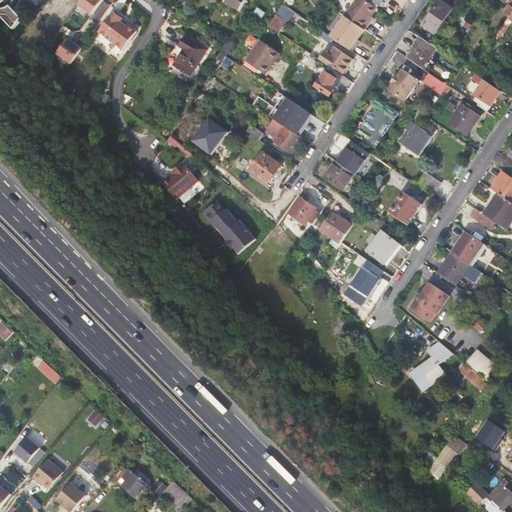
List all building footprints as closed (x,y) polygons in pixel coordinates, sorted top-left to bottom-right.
[(0,0),(0,17),(12,31),(22,20),(10,8),(13,1),(13,0),(0,0)] [(84,0),(80,6),(93,16),(104,0),(103,0),(84,0)] [(241,12),(248,0),(228,0),(226,3),(241,12)] [(371,24),(369,22),(378,9),(364,0),(357,0),(345,17),(366,31),(371,24)] [(384,0),(364,0),(378,9),(384,0)] [(284,3),(270,25),(282,32),(296,11),(284,3)] [(441,4),(425,27),(438,35),(453,12),(441,4)] [(511,8),(511,7),(500,22),(505,25),(511,15),(511,8)] [(511,15),(505,25),(499,35),(503,37),(511,23),(511,15)] [(345,17),(331,38),(351,51),(366,31),(345,17)] [(102,42),(121,56),(134,39),(114,24),(102,42)] [(181,45),(185,48),(175,64),(192,75),(208,50),(187,36),(181,45)] [(84,48),(70,39),(59,54),(73,64),(84,48)] [(225,51),(231,42),(227,39),(221,48),(225,51)] [(437,48),(423,39),(408,60),(423,70),(437,48)] [(270,68),(278,54),(260,42),(247,63),(267,76),(271,69),(270,68)] [(339,51),(336,49),(331,56),(334,59),(330,65),(345,75),(346,74),(347,75),(350,70),(349,69),(350,67),(352,68),(354,64),(353,63),(353,62),(348,58),(349,56),(346,54),(347,54),(343,50),(342,51),(340,50),(339,51)] [(330,53),(326,51),(319,60),(324,63),(330,53)] [(315,87),(330,97),(340,83),(349,90),(354,83),(329,66),(315,87)] [(405,102),(418,82),(402,71),(398,78),(396,77),(391,84),(393,85),(389,91),(405,102)] [(431,75),(425,83),(443,95),(449,87),(431,75)] [(476,96),(492,106),(502,92),(476,75),(473,80),(483,86),(476,96)] [(511,86),(506,83),(502,89),(511,95),(511,86)] [(97,102),(105,91),(100,87),(92,98),(97,102)] [(203,103),(196,99),(191,107),(198,111),(203,103)] [(277,122),(299,136),(313,115),(289,100),(275,120),(277,122)] [(399,114),(379,100),(372,110),(373,110),(356,135),(376,149),(399,114)] [(482,116),(464,104),(450,125),(467,137),(482,116)] [(185,131),(192,122),(186,118),(180,127),(185,131)] [(428,134),(429,133),(410,121),(405,129),(408,131),(405,136),(409,139),(405,143),(414,149),(413,152),(420,156),(432,138),(428,134)] [(274,143),(292,155),(303,139),(299,136),(277,122),(276,124),(273,122),(268,130),(271,132),(269,135),(277,139),(274,143)] [(251,127),(247,133),(260,141),(264,136),(251,127)] [(356,175),(370,154),(352,142),(338,163),(356,175)] [(269,185),(282,167),(263,153),(250,172),(269,185)] [(511,172),(511,162),(499,153),(494,161),(511,172)] [(381,170),(385,164),(374,157),(364,171),(380,181),(385,173),(381,170)] [(344,190),(355,175),(337,163),(326,178),(344,190)] [(176,171),(178,173),(164,185),(179,201),(200,183),(184,164),(176,171)] [(425,173),(417,186),(433,197),(442,184),(425,173)] [(511,179),(504,174),(493,190),(499,194),(511,203),(511,179)] [(422,205),(404,193),(395,208),(413,219),(422,205)] [(511,222),(511,203),(499,194),(485,214),(491,219),(508,230),(511,222)] [(205,214),(247,248),(262,230),(242,214),(240,216),(228,205),(225,206),(217,199),(205,214)] [(317,210),(301,199),(291,214),(307,226),(310,221),(314,224),(320,215),(316,212),(317,210)] [(491,219),(485,214),(477,209),(472,216),(484,225),(488,224),(491,219)] [(333,213),(321,230),(341,244),(341,243),(353,226),(333,213)] [(377,223),(385,229),(387,225),(380,220),(377,223)] [(385,264),(400,244),(383,231),(368,250),(385,264)] [(484,244),(467,232),(453,253),(470,264),(484,244)] [(470,264),(453,253),(439,274),(456,285),(470,264)] [(364,269),(353,286),(354,287),(348,295),(359,303),(365,294),(368,297),(379,281),(364,269)] [(416,301),(418,302),(412,310),(431,323),(436,314),(438,315),(450,297),(430,284),(422,296),(420,296),(416,301)] [(365,316),(355,307),(351,312),(357,320),(360,323),(365,316)] [(481,332),(488,324),(477,316),(472,322),(481,328),(479,330),(481,332)] [(440,365),(454,355),(440,343),(428,352),(433,359),(416,371),(418,374),(414,378),(424,392),(447,375),(440,365)] [(499,368),(479,350),(467,363),(488,381),(499,368)] [(464,369),(461,372),(485,392),(489,384),(465,364),(462,367),(464,369)] [(489,384),(485,392),(484,392),(494,398),(502,386),(493,380),(489,384)] [(485,403),(480,400),(468,417),(473,420),(475,418),(483,423),(494,406),(486,401),(485,403)] [(17,452),(30,463),(43,448),(29,437),(17,452)] [(461,442),(456,438),(448,446),(454,451),(445,462),(452,467),(466,450),(459,444),(461,442)] [(430,468),(437,456),(430,452),(423,464),(430,468)] [(67,471),(51,458),(37,476),(43,481),(44,480),(53,488),(67,471)] [(123,479),(127,482),(123,487),(137,499),(149,485),(134,473),(133,474),(130,471),(123,479)] [(476,487),(470,493),(473,497),(487,511),(507,511),(504,508),(511,499),(511,493),(505,488),(509,484),(496,473),(480,492),(476,487)] [(162,493),(179,511),(193,498),(176,480),(162,493)] [(5,485),(0,481),(0,511),(13,496),(3,488),(5,485)] [(75,511),(89,495),(74,482),(60,499),(69,507),(68,508),(72,511),(75,511)] [(137,499),(123,487),(119,491),(134,503),(137,499)]
